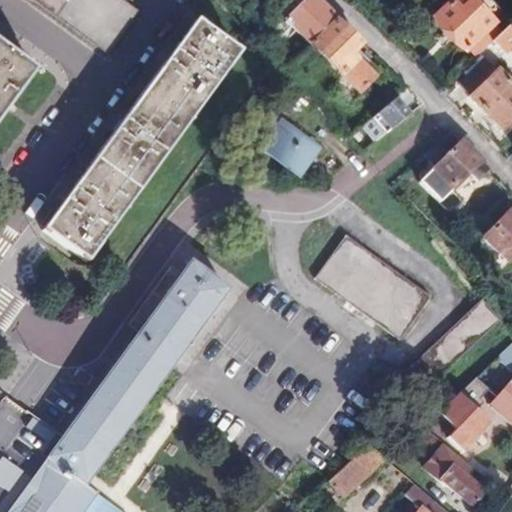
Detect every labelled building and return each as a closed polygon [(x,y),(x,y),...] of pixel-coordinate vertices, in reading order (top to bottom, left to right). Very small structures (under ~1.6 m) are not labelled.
[(122,0),(31,0),(108,55),(139,11),(122,0)] [(300,43),(304,47),(337,21),(317,0),(304,0),(286,17),(305,39),(300,43)] [(490,21),(469,0),(448,0),(431,17),(461,49),(490,21)] [(337,21),(304,47),(309,52),(313,49),(355,93),(376,74),(352,48),(359,42),(337,21)] [(238,53),(196,23),(42,232),(55,242),(85,264),(238,53)] [(511,34),(506,28),(491,42),(501,54),(511,44),(511,34)] [(0,117),(35,70),(0,45),(0,117)] [(304,47),(287,62),(295,71),(313,56),(309,52),(304,47)] [(511,113),(511,90),(483,60),(455,87),(496,128),(511,113)] [(367,121),(380,137),(405,117),(391,101),(367,121)] [(262,128),(269,134),(279,119),(273,115),(262,128)] [(279,119),(269,134),(271,136),(262,149),(298,175),(318,148),(279,119)] [(449,135),(423,156),(435,168),(432,171),(444,183),(452,190),(466,176),(474,184),(487,172),(449,135)] [(444,183),(432,171),(420,183),(431,194),(444,183)] [(511,257),(511,217),(507,213),(481,238),(507,263),(511,257)] [(347,236),(315,280),(401,340),(432,297),(347,236)] [(63,437),(8,511),(118,511),(85,487),(95,473),(145,404),(172,366),(203,324),(213,310),(227,291),(187,263),(178,276),(137,332),(63,437)] [(170,270),(129,327),(137,332),(178,276),(170,270)] [(394,382),(417,399),(499,320),(480,299),(394,382)] [(511,343),(499,356),(511,372),(487,405),(511,425),(511,343)] [(490,392),(475,379),(462,391),(477,405),(490,392)] [(490,423),(459,394),(438,413),(451,424),(456,429),(448,438),(463,453),(490,423)] [(456,429),(451,424),(443,433),(448,438),(456,429)] [(382,432),(366,446),(383,460),(389,466),(403,450),(382,432)] [(383,460),(366,446),(327,483),(343,498),(383,460)] [(466,478),(473,469),(444,446),(424,472),(439,484),(441,483),(473,509),(480,500),(485,493),(466,478)] [(1,459),(0,460),(0,488),(5,493),(21,474),(1,459)] [(445,511),(413,485),(405,496),(422,511),(420,511),(445,511)] [(490,497),(485,493),(480,500),(485,503),(490,497)]
